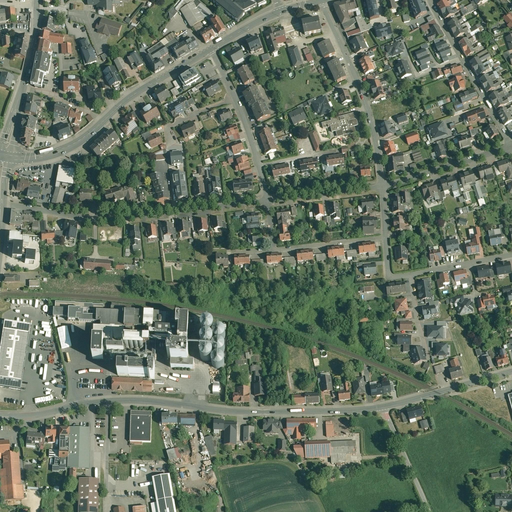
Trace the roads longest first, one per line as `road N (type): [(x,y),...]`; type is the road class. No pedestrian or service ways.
road 1 (residential): [(0,416),(129,399),(230,411),(383,407)]
road 2 (residential): [(4,206),(93,219),(266,199)]
road 3 (residential): [(382,186),(364,97),(321,0)]
road 4 (residential): [(510,146),(430,0)]
road 5 (residential): [(382,186),(510,146)]
road 6 (residential): [(383,407),(511,372)]
